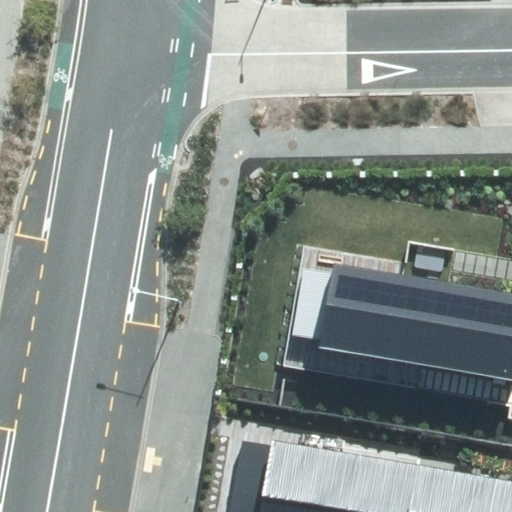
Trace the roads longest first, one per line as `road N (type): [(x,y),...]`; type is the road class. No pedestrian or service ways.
road 1 (tertiary): [(46,511),(121,48)]
road 2 (residential): [(511,38),(121,48)]
